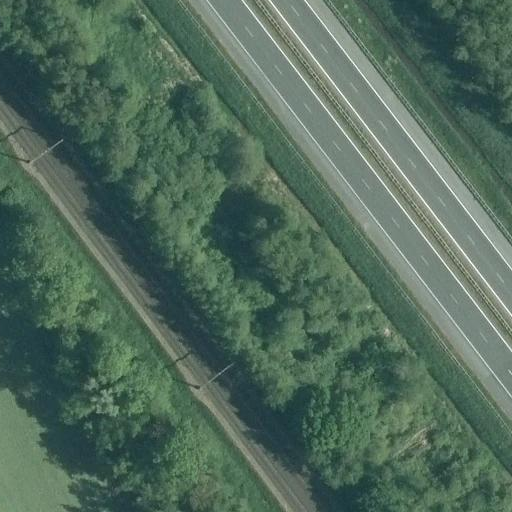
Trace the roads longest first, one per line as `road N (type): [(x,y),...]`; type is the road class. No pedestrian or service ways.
road 1 (motorway): [(222,0),(511,377)]
road 2 (motorway): [(511,296),(284,0)]
